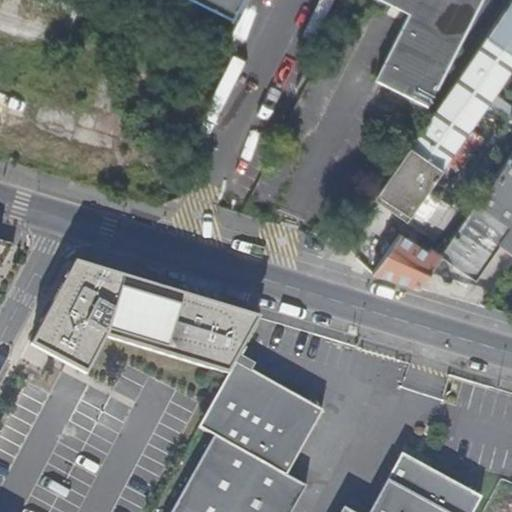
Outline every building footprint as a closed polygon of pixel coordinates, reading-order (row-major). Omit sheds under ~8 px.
[(197,0),(229,16),(237,0),(197,0)] [(389,0),(410,10),(376,78),(424,102),(475,0),(389,0)] [(511,0),(488,37),(511,54),(511,0)] [(511,54),(488,37),(485,35),(374,197),(409,218),(420,201),(428,190),(487,105),(511,68),(511,54)] [(511,151),(507,158),(440,256),(474,278),(496,245),(511,255),(511,151)] [(346,212),(356,219),(367,203),(357,195),(346,212)] [(420,201),(409,218),(387,250),(371,273),(417,288),(440,256),(430,250),(427,253),(411,242),(422,226),(427,229),(438,214),(420,201)] [(0,262),(10,244),(0,241),(0,262)] [(216,392),(236,355),(257,318),(72,262),(30,345),(83,374),(107,331),(216,392)] [(197,511),(290,511),(304,487),(284,476),(320,411),(235,364),(197,427),(212,435),(176,500),(197,511)] [(338,511),(396,511),(401,503),(421,468),(399,455),(367,511),(346,511),(341,509),(338,511)] [(396,511),(472,511),(480,499),(421,468),(401,503),(396,511)] [(197,511),(176,500),(169,511),(197,511)]
